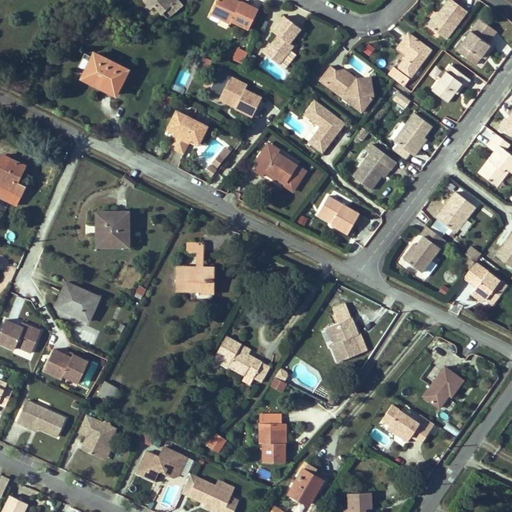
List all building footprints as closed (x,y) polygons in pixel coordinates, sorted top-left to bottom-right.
[(144,0),(152,9),(155,6),(162,14),(167,9),(173,15),(183,6),(178,0),(144,0)] [(223,13),(221,18),(232,23),(233,21),(250,29),(259,9),(242,1),(241,4),(236,3),(236,0),(225,0),(225,3),(218,0),(214,9),(223,13)] [(438,15),(430,25),(447,37),(468,10),(454,0),(448,0),(440,11),(443,13),(440,16),(438,15)] [(214,9),(212,14),(221,18),(223,13),(214,9)] [(302,30),(284,16),(270,33),(276,38),(265,52),(281,65),(295,48),(292,44),(302,30)] [(481,19),(458,49),(477,64),(483,56),(486,52),(489,55),(495,47),(489,43),(498,31),(481,19)] [(432,49),(410,32),(399,46),(409,53),(399,67),(411,76),(432,49)] [(237,48),(232,59),(243,64),(248,54),(237,48)] [(106,88),(105,89),(115,94),(128,70),(94,52),(91,57),(84,72),(81,77),(91,83),(92,81),(106,88)] [(84,72),(91,57),(84,54),(78,68),(84,72)] [(434,91),(449,102),(456,93),(463,84),(466,85),(467,87),(473,80),(453,65),(434,91)] [(321,80),(344,97),(347,93),(355,99),(351,103),(357,107),(368,104),(375,95),(374,88),(362,79),(359,79),(346,69),(339,71),(332,66),(321,80)] [(373,76),(362,79),(374,88),(373,76)] [(253,113),(261,95),(245,87),(247,83),(236,78),(234,83),(228,79),(219,98),(226,101),(230,99),(234,101),(233,103),(236,105),(253,113)] [(463,84),(456,93),(459,94),(466,85),(463,84)] [(405,108),(410,101),(398,92),(393,100),(405,108)] [(355,99),(347,93),(344,97),(351,103),(355,99)] [(316,100),(306,113),(322,126),(310,141),(323,151),(345,122),(316,100)] [(171,129),(179,133),(176,137),(172,148),(179,152),(187,155),(191,144),(193,141),(201,144),(210,126),(179,112),(171,129)] [(416,112),(395,140),(415,155),(420,148),(417,146),(424,136),(433,124),(416,112)] [(363,139),(370,131),(364,127),(357,135),(363,139)] [(496,151),(492,157),(494,159),(482,175),(496,184),(508,169),(511,171),(511,153),(508,150),(511,145),(498,134),(489,146),(496,151)] [(424,136),(417,146),(420,148),(427,138),(424,136)] [(270,142),(263,153),(265,155),(270,148),(279,153),(281,150),(270,142)] [(364,163),(354,176),(372,189),(382,175),(389,167),(392,169),(397,161),(373,144),(367,151),(371,154),(364,163)] [(255,171),(264,177),(264,176),(266,174),(268,170),(287,181),(284,186),(294,192),(307,171),(279,153),(270,148),(265,155),(263,153),(257,162),(260,164),(255,171)] [(0,173),(0,185),(21,195),(25,186),(17,183),(25,166),(3,155),(0,160),(0,166),(3,167),(0,173)] [(482,175),(494,159),(492,157),(480,173),(482,175)] [(392,169),(389,167),(382,175),(385,178),(392,169)] [(500,187),(511,171),(508,169),(496,184),(500,187)] [(287,181),(268,170),(266,174),(284,186),(287,181)] [(438,219),(457,233),(477,206),(458,192),(448,204),(451,206),(445,213),(443,212),(438,219)] [(335,221),(333,224),(332,225),(349,234),(361,213),(329,195),(320,212),(335,221)] [(130,212),(98,212),(98,246),(130,246),(130,212)] [(318,215),(333,224),(335,221),(320,212),(318,215)] [(416,252),(413,249),(405,259),(424,273),(447,241),(428,227),(423,236),(426,238),(419,246),(416,252)] [(511,238),(509,243),(511,245),(509,248),(506,246),(499,256),(511,266),(511,238)] [(473,248),(467,256),(476,263),(482,255),(473,248)] [(476,288),(472,294),(479,300),(482,296),(486,299),(494,305),(508,287),(476,263),(464,279),(476,288)] [(178,268),(178,290),(203,291),(203,292),(213,292),(214,268),(203,268),(197,268),(178,268)] [(67,282),(63,291),(67,293),(61,307),(90,320),(100,296),(67,282)] [(438,293),(445,296),(449,288),(442,285),(438,293)] [(57,306),(61,307),(67,293),(63,291),(57,306)] [(16,345),(32,352),(41,330),(26,323),(24,326),(20,325),(6,319),(0,332),(0,341),(15,348),(16,345)] [(361,356),(355,339),(358,338),(352,320),(329,329),(335,346),(332,348),(338,364),(361,356)] [(304,339),(311,327),(308,325),(301,336),(304,339)] [(329,329),(322,331),(329,349),(332,348),(335,346),(329,329)] [(230,367),(245,375),(246,374),(248,371),(256,375),(263,362),(249,354),(240,349),(242,346),(242,344),(227,336),(217,354),(232,363),(230,367)] [(358,338),(355,339),(361,356),(365,355),(358,338)] [(240,349),(249,354),(251,351),(242,346),(240,349)] [(54,348),(44,370),(63,378),(64,375),(79,382),(89,361),(74,353),(72,357),(68,355),(54,348)] [(230,367),(232,363),(217,354),(215,359),(230,367)] [(464,380),(446,367),(425,396),(440,407),(450,394),(452,396),(464,380)] [(285,381),(288,372),(279,369),(276,378),(285,381)] [(274,378),(270,389),(283,394),(287,383),(274,378)] [(0,403),(5,406),(12,391),(5,387),(6,383),(0,380),(0,403)] [(119,388),(107,382),(106,381),(99,394),(112,401),(119,388)] [(38,427),(58,435),(65,417),(26,399),(15,421),(24,425),(25,422),(38,427)] [(432,431),(393,406),(387,415),(394,420),(391,426),(388,430),(396,435),(397,434),(399,434),(402,436),(402,437),(409,442),(413,436),(424,443),(432,431)] [(87,414),(79,431),(87,434),(84,441),(86,442),(84,448),(102,457),(105,450),(110,448),(108,443),(115,427),(111,425),(108,420),(103,422),(87,414)] [(394,420),(387,415),(384,421),(391,426),(394,420)] [(25,422),(24,425),(37,430),(38,427),(25,422)] [(284,423),(261,423),(261,443),(264,443),(264,462),(286,462),(286,443),(284,444),(284,423)] [(227,440),(217,433),(208,445),(219,452),(227,440)] [(162,457),(144,449),(135,470),(152,478),(156,468),(160,467),(163,471),(171,475),(178,473),(186,455),(166,447),(162,457)] [(305,469),(315,475),(319,468),(309,463),(305,469)] [(291,493),(309,504),(318,490),(320,491),(326,481),(315,475),(305,469),(299,479),(296,484),(291,493)] [(190,472),(181,491),(203,501),(204,499),(210,502),(210,504),(222,509),(220,511),(231,511),(238,499),(229,495),(231,491),(206,479),(190,472)] [(233,485),(209,474),(206,479),(231,491),(233,485)] [(342,511),(366,511),(366,508),(371,508),(373,508),(372,492),(349,493),(349,508),(342,509),(342,511)] [(23,511),(27,503),(11,495),(2,511),(23,511)] [(202,505),(217,511),(220,511),(222,509),(210,504),(210,502),(204,499),(203,501),(202,505)]
